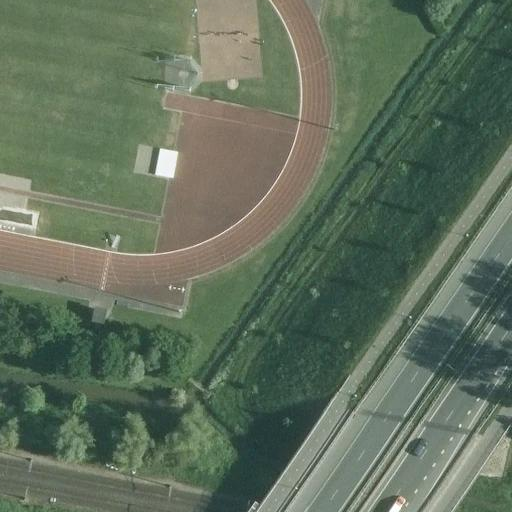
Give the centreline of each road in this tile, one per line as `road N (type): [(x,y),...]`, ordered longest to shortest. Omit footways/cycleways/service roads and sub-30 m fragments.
road 1 (trunk): [(511,235),(322,511)]
road 2 (trunk): [(383,511),(511,324)]
